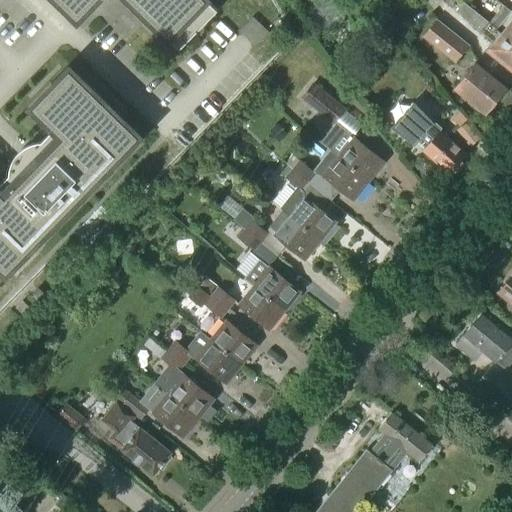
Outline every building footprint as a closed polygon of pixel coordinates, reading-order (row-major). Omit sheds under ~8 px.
[(218,10),(206,0),(55,0),(77,21),(97,0),(128,0),(180,50),(218,10)] [(324,34),(344,20),(330,2),(309,15),(324,34)] [(511,41),(502,33),(464,2),(456,12),(494,42),(486,51),(511,72),(511,41)] [(255,47),(269,33),(253,18),(239,32),(255,47)] [(511,19),(502,33),(511,41),(511,19)] [(455,62),(468,46),(437,21),(424,37),(455,62)] [(485,115),(486,113),(489,113),(494,107),(493,104),(507,87),(477,62),(454,90),(485,115)] [(0,268),(6,274),(139,137),(69,69),(31,108),(63,139),(49,153),(45,153),(42,154),(39,155),(37,155),(33,158),(29,160),(28,162),(26,164),(24,167),(22,170),(21,171),(20,175),(19,178),(19,181),(19,184),(5,198),(0,193),(0,268)] [(333,124),(345,110),(313,85),(302,99),(333,124)] [(440,133),(431,126),(433,124),(415,102),(412,106),(408,111),(403,117),(399,121),(397,124),(391,129),(414,144),(416,142),(425,150),(424,151),(449,173),(466,154),(441,132),(440,133)] [(246,117),(242,114),(237,116),(236,121),(240,125),(245,123),(246,117)] [(356,171),(369,182),(385,163),(353,137),(352,138),(337,126),(323,144),(331,150),(338,156),(356,171)] [(338,156),(331,150),(315,170),(354,201),(369,182),(356,171),(338,156)] [(286,165),(287,166),(309,184),(316,175),(293,156),(286,165)] [(280,209),(282,211),(322,241),(336,222),(305,197),(303,191),(309,184),(287,166),(281,174),(297,187),(280,209)] [(89,249),(116,221),(101,206),(73,234),(89,249)] [(233,221),(245,230),(262,243),(268,235),(252,222),(255,218),(243,209),(233,221)] [(322,241),(282,211),(269,227),(277,233),(274,236),(306,261),(322,241)] [(262,243),(245,230),(238,238),(255,252),(262,243)] [(269,268),(251,253),(238,270),(246,276),(245,278),(255,285),(286,311),(300,292),(269,267),(269,268)] [(217,286),(204,276),(198,284),(211,294),(217,286)] [(511,318),(511,277),(501,291),(504,293),(501,296),(509,303),(502,311),(511,318)] [(270,331),(286,311),(255,285),(239,305),(270,331)] [(197,286),(188,297),(201,308),(211,297),(197,286)] [(219,288),(212,297),(228,310),(235,302),(219,288)] [(38,306),(39,305),(47,297),(38,289),(29,297),(38,306)] [(212,297),(205,305),(222,318),(228,310),(212,297)] [(505,370),(511,361),(511,334),(484,311),(463,336),(495,362),(496,362),(505,370)] [(243,365),(258,346),(226,321),(211,340),(243,365)] [(243,365),(211,340),(201,332),(186,351),(192,355),(191,356),(227,384),(243,365)] [(175,342),(169,350),(185,363),(191,356),(192,355),(186,351),(175,342)] [(170,364),(154,383),(168,394),(199,419),(214,400),(179,371),(185,363),(169,350),(162,358),(170,364)] [(507,410),(511,404),(511,382),(491,366),(476,384),(507,410)] [(139,402),(116,382),(107,394),(117,402),(126,409),(127,408),(137,416),(141,419),(149,410),(184,438),(199,419),(168,394),(154,383),(139,402)] [(126,409),(117,402),(102,421),(120,435),(114,443),(122,450),(153,476),(171,453),(132,422),(137,416),(127,408),(126,409)] [(78,432),(86,423),(67,407),(60,416),(78,432)] [(420,462),(433,446),(391,413),(378,428),(385,434),(407,451),(420,462)] [(358,511),(407,451),(385,434),(370,452),(367,449),(316,511),(358,511)] [(79,511),(63,498),(50,511),(79,511)]
